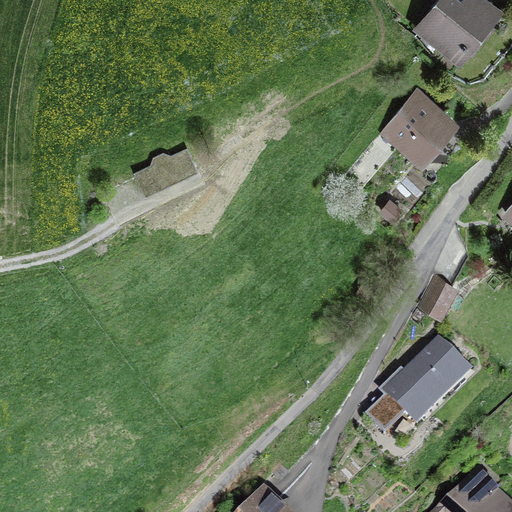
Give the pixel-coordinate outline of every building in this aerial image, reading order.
[(498,14),(480,0),(441,0),(415,30),(458,65),(498,14)] [(460,128),(417,92),(379,136),(422,172),(460,128)] [(152,160),(134,169),(145,190),(197,165),(187,143),(170,151),(164,149),(154,154),(152,160)] [(511,225),(511,206),(503,218),(511,225)] [(421,303),(439,313),(453,288),(435,278),(421,303)] [(471,369),(439,335),(380,390),(385,395),(365,415),(384,435),(407,413),(416,422),(471,369)] [(447,500),(459,511),(501,511),(468,479),(447,500)] [(281,511),(263,494),(245,511),(281,511)] [(459,511),(447,500),(435,511),(459,511)]
